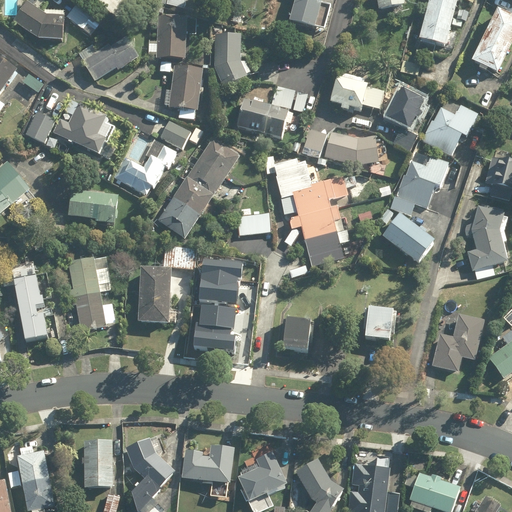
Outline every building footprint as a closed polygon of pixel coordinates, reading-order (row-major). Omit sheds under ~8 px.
[(162,0),(162,5),(187,11),(189,0),(162,0)] [(322,0),(297,0),(298,0),(292,24),(326,33),(334,7),(322,4),(322,0)] [(408,7),(406,0),(378,0),(382,13),(408,7)] [(447,49),(461,0),(432,0),(420,44),(436,49),(437,46),(447,49)] [(28,4),(15,24),(41,42),(67,42),(67,16),(45,16),(28,4)] [(78,6),(69,18),(93,37),(102,26),(78,6)] [(474,62),(483,67),(480,73),(488,77),(491,71),(500,75),(511,51),(511,16),(500,10),(474,62)] [(200,22),(158,19),(157,39),(152,39),(151,58),(162,59),(161,72),(173,73),(174,59),(189,60),(190,35),(199,36),(200,22)] [(244,35),(218,35),(218,72),(225,90),(253,79),(243,55),(244,35)] [(95,48),(81,56),(96,83),(119,69),(121,73),(142,61),(128,37),(98,54),(95,48)] [(436,55),(418,51),(416,60),(433,64),(436,55)] [(0,101),(20,73),(0,59),(0,101)] [(278,62),(260,65),(261,78),(280,75),(278,62)] [(421,66),(404,63),(402,75),(418,78),(421,66)] [(206,72),(176,67),(171,108),(183,110),(182,120),(198,122),(206,72)] [(34,75),(26,86),(40,96),(48,86),(34,75)] [(350,76),(348,82),(339,79),(331,104),(345,108),(344,111),(352,113),(353,108),(364,111),(365,106),(381,111),(387,93),(367,87),(369,81),(350,76)] [(277,87),(271,107),(245,100),(238,127),(284,140),(292,113),(304,116),(310,96),(277,87)] [(428,101),(404,90),(390,120),(412,130),(417,120),(422,122),(427,112),(424,110),(428,101)] [(61,120),(54,134),(102,158),(115,131),(106,126),(109,119),(80,105),(70,125),(61,120)] [(457,117),(441,108),(422,142),(452,158),(464,136),(468,139),(480,117),(462,107),(457,117)] [(57,122),(38,113),(26,136),(45,146),(57,122)] [(193,135),(171,123),(161,140),(183,152),(193,135)] [(420,137),(402,129),(394,146),(412,154),(420,137)] [(334,136),(327,158),(358,168),(381,164),(380,161),(389,160),(387,148),(379,150),(377,140),(357,143),(334,136)] [(242,159),(214,140),(159,222),(187,241),(242,159)] [(126,160),(116,179),(149,197),(153,189),(156,191),(167,170),(170,171),(179,155),(166,148),(159,161),(153,158),(146,171),(126,160)] [(511,151),(497,148),(488,184),(494,186),(491,197),(511,202),(511,151)] [(450,164),(418,153),(398,211),(410,216),(414,206),(428,211),(436,187),(442,189),(450,164)] [(269,175),(275,174),(286,217),(298,214),(299,218),(291,221),(294,233),(287,244),(293,248),(303,232),(313,270),(345,262),(341,247),(354,244),(351,232),(375,226),(371,212),(365,214),(363,203),(353,205),(349,189),(357,187),(355,178),(313,188),(306,164),(301,165),(300,161),(276,167),(274,159),(265,162),(269,175)] [(40,205),(9,164),(0,170),(0,218),(14,207),(23,218),(40,205)] [(242,189),(231,182),(219,200),(230,208),(242,189)] [(122,197),(71,192),(68,220),(119,225),(122,197)] [(479,250),(469,253),(477,282),(497,277),(494,268),(511,264),(506,244),(510,243),(507,231),(509,219),(505,218),(506,212),(481,207),(477,226),(469,224),(467,237),(476,239),(479,250)] [(397,212),(390,208),(381,221),(388,225),(397,212)] [(243,217),(238,218),(240,237),(273,234),(271,215),(254,217),(253,210),(243,211),(243,217)] [(437,243),(402,216),(385,238),(420,266),(437,243)] [(167,250),(165,271),(144,270),(140,322),(172,325),(176,272),(196,273),(197,252),(167,250)] [(107,256),(68,264),(83,333),(119,326),(115,308),(105,310),(102,295),(114,292),(107,256)] [(243,262),(204,258),(199,300),(236,304),(239,278),(241,278),(243,262)] [(35,263),(14,267),(29,344),(51,340),(41,291),(52,289),(49,274),(38,276),(35,263)] [(200,323),(195,322),(193,348),(234,352),(236,334),(233,334),(236,308),(201,304),(200,323)] [(398,313),(369,309),(365,339),(394,343),(398,313)] [(454,339),(440,335),(432,367),(460,374),(464,360),(478,363),(487,323),(460,317),(454,339)] [(314,320),(288,319),(286,350),(312,352),(314,320)] [(505,380),(511,374),(511,344),(491,360),(505,380)] [(156,457),(150,442),(126,450),(134,470),(145,481),(132,494),(137,511),(165,511),(153,500),(176,474),(156,457)] [(114,444),(84,444),(85,491),(115,491),(114,444)] [(212,454),(187,452),(185,482),(213,484),(212,498),(229,499),(230,486),(234,486),(237,449),(213,448),(212,454)] [(262,468),(240,478),(251,503),(267,495),(269,499),(281,494),(280,491),(290,486),(275,453),(259,460),(262,468)] [(46,454),(19,459),(28,511),(50,511),(57,511),(46,454)] [(377,467),(353,465),(349,511),(399,511),(400,495),(390,494),(393,460),(378,458),(377,467)] [(332,482),(320,461),(297,474),(317,506),(312,511),(334,511),(347,491),(332,482)] [(454,511),(463,490),(421,474),(420,478),(411,475),(407,487),(416,490),(409,508),(419,511),(433,511),(434,510),(438,511),(454,511)] [(0,511),(13,511),(7,482),(0,483),(0,511)] [(120,511),(123,496),(109,494),(106,511),(120,511)] [(498,511),(502,506),(486,497),(477,511),(498,511)]
